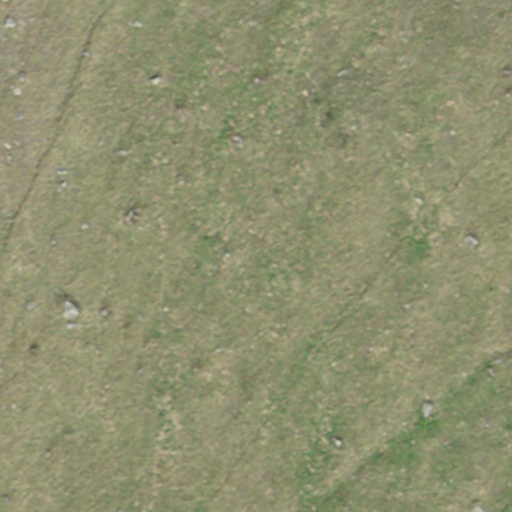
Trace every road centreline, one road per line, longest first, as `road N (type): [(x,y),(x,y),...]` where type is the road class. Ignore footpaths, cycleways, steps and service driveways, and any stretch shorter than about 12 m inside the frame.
road 1 (track): [(511,477),(505,286),(511,224)]
road 2 (track): [(511,179),(491,120),(458,72),(387,0)]
